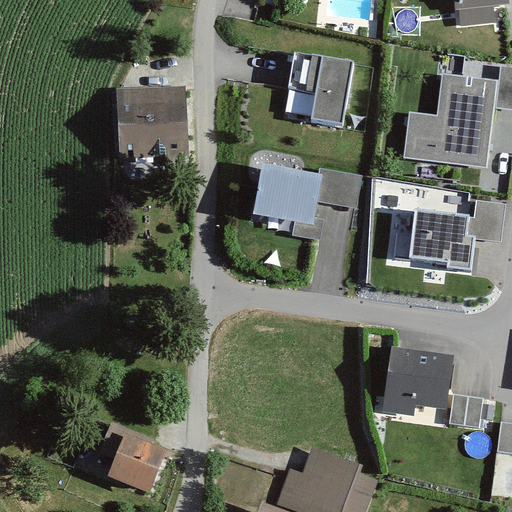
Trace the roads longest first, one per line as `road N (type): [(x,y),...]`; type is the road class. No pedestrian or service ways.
road 1 (residential): [(203,289),(487,325),(505,319),(511,306)]
road 2 (residential): [(208,0),(203,289)]
road 3 (residential): [(203,289),(196,464),(185,511)]
